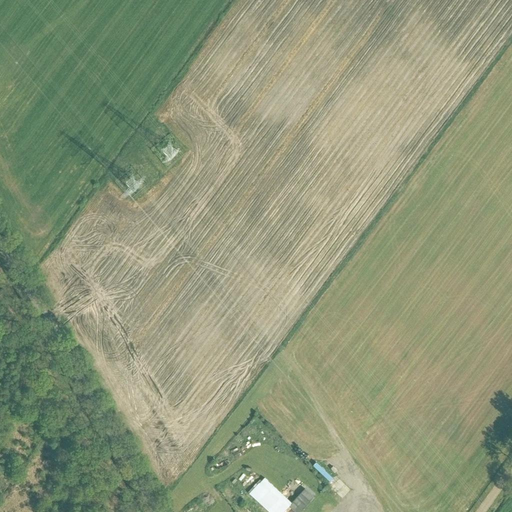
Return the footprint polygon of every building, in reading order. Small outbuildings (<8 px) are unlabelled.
[(272,459),(278,451),(274,448),(268,456),(272,459)] [(308,484),(312,479),(305,474),(302,480),(308,484)] [(334,484),(345,494),(353,486),(343,476),(334,484)] [(255,489),(261,481),(258,478),(252,486),(255,489)] [(299,511),(314,497),(304,489),(288,507),(291,509),(287,511),(299,511)] [(469,493),(464,501),(472,506),(477,498),(469,493)]
